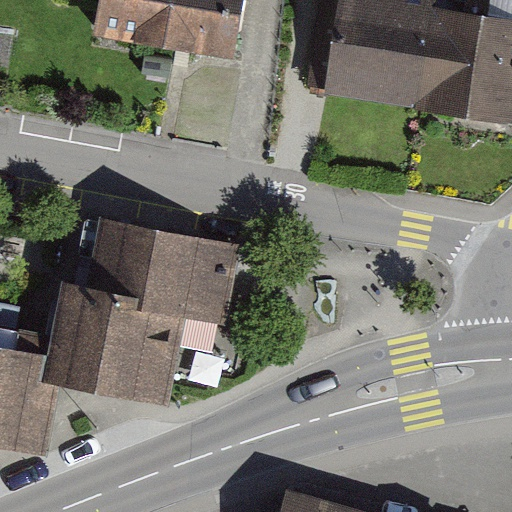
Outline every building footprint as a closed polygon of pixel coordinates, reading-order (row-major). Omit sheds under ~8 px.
[(101,0),(96,40),(238,63),(247,0),(101,0)] [(435,0),(339,0),(324,97),(417,112),(434,8),(435,0)] [(434,8),(417,112),(511,127),(511,0),(491,0),(489,17),(434,8)] [(230,329),(245,246),(103,221),(91,291),(147,301),(144,314),(185,321),(230,329)] [(64,389),(169,408),(185,321),(144,314),(147,301),(91,291),(65,286),(52,359),(47,385),(64,389)] [(64,389),(47,385),(52,359),(0,348),(0,448),(50,458),(64,389)] [(349,511),(288,495),(282,511),(349,511)]
